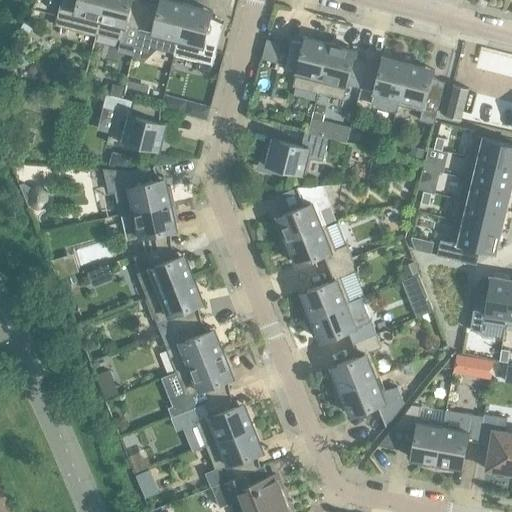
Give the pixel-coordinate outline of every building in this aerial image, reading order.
[(96,36),(97,37),(106,0),(61,0),(55,26),(56,26),(58,18),(86,25),(84,32),(96,35),(96,36)] [(126,26),(140,30),(146,3),(139,0),(106,0),(97,37),(99,32),(122,38),(122,39),(123,39),(126,26)] [(175,52),(177,45),(187,5),(167,0),(161,0),(160,4),(146,3),(140,30),(133,57),(146,61),(159,48),(175,52)] [(187,5),(177,45),(201,51),(199,62),(212,65),(212,66),(213,66),(224,23),(211,17),(212,13),(213,13),(214,12),(187,5)] [(33,28),(24,23),(19,32),(28,37),(33,28)] [(294,85),(319,91),(331,44),(305,37),(305,38),(305,39),(304,43),(290,42),(284,68),(297,72),(294,85)] [(348,85),(361,88),(368,62),(355,56),(356,52),(357,52),(357,51),(331,44),(319,91),(344,98),(348,85)] [(371,105),(397,111),(409,64),(382,57),(382,58),(383,58),(382,63),(368,62),(361,88),(374,92),(371,105)] [(409,64),(397,111),(399,103),(423,109),(420,120),(434,124),(445,82),(433,76),(434,71),(435,72),(435,70),(409,64)] [(110,95),(122,98),(124,87),(113,84),(110,95)] [(451,86),(443,117),(459,121),(467,90),(451,86)] [(165,95),(162,108),(207,120),(211,107),(165,95)] [(137,144),(159,150),(166,123),(165,123),(160,122),(161,108),(135,102),(131,115),(118,111),(118,113),(119,113),(111,142),(136,148),(137,144)] [(247,113),(247,116),(256,118),(263,115),(257,104),(249,108),(247,113)] [(312,118),(308,133),(310,133),(329,138),(347,143),(351,128),(312,118)] [(323,161),(329,138),(310,133),(308,133),(305,132),(301,145),(276,139),(276,138),(275,138),(273,146),(269,145),(260,167),(283,173),(284,169),(307,175),(311,159),(323,161)] [(511,144),(475,135),(469,157),(511,167),(511,144)] [(438,137),(435,149),(443,150),(446,139),(438,137)] [(412,147),(410,155),(422,158),(424,150),(412,147)] [(128,170),(131,157),(119,154),(112,158),(110,165),(128,170)] [(427,157),(424,168),(433,170),(440,172),(443,173),(445,161),(427,157)] [(511,167),(469,157),(464,178),(511,189),(511,184),(511,167)] [(372,166),(369,178),(381,181),(384,169),(372,166)] [(118,189),(123,215),(171,204),(165,178),(164,178),(164,179),(159,180),(154,167),(127,171),(130,186),(118,189)] [(424,168),(419,189),(424,191),(435,194),(440,172),(433,170),(424,168)] [(464,178),(459,199),(506,210),(511,189),(464,178)] [(278,225),(283,242),(326,225),(320,211),(332,205),(324,186),(298,187),(297,188),(304,206),(280,215),(279,215),(282,223),(278,225)] [(30,194),(30,195),(30,201),(30,202),(31,203),(31,204),(31,205),(32,205),(32,206),(33,207),(34,208),(35,208),(35,209),(36,209),(37,209),(38,209),(39,209),(40,209),(41,209),(42,208),(43,208),(44,207),(45,207),(45,206),(46,205),(46,204),(47,204),(47,203),(47,202),(47,201),(47,195),(47,194),(47,193),(47,192),(46,191),(45,190),(45,189),(44,189),(43,188),(42,188),(41,187),(40,187),(39,187),(38,187),(37,187),(36,187),(35,188),(34,188),(33,189),(32,191),(31,192),(30,194)] [(424,191),(421,203),(429,205),(432,193),(424,191)] [(459,199),(454,220),(501,231),(506,210),(459,199)] [(174,203),(171,204),(123,215),(129,240),(142,237),(145,253),(172,245),(171,231),(176,230),(176,231),(177,230),(175,222),(178,221),(174,203)] [(441,240),(437,255),(460,261),(464,246),(496,253),(501,231),(454,220),(449,242),(441,240)] [(324,254),(329,267),(353,258),(352,256),(348,247),(347,245),(336,249),(326,225),(283,242),(291,259),(295,257),(299,265),(300,265),(300,264),(324,254)] [(434,242),(412,237),(411,239),(415,250),(431,254),(434,242)] [(360,243),(348,247),(352,256),(364,252),(360,243)] [(139,272),(149,297),(194,279),(184,253),(183,254),(183,255),(179,256),(172,245),(145,253),(151,268),(139,272)] [(303,301),(307,319),(350,302),(341,278),(358,271),(353,258),(329,267),(334,280),(304,292),(304,291),(303,291),(306,300),(303,301)] [(414,262),(404,266),(409,277),(419,273),(414,262)] [(419,275),(405,280),(410,293),(424,288),(419,275)] [(474,306),(470,330),(482,332),(483,323),(506,327),(507,325),(506,325),(511,286),(511,279),(491,276),(485,308),(474,306)] [(171,316),(176,329),(201,319),(199,305),(203,304),(204,304),(194,279),(149,297),(159,321),(171,316)] [(348,331),(353,344),(377,334),(372,321),(360,326),(350,302),(307,319),(316,335),(320,334),(323,342),(324,341),(348,331)] [(169,347),(179,371),(224,353),(214,328),(213,328),(213,329),(209,331),(201,319),(176,329),(181,342),(169,347)] [(332,375),(337,393),(380,376),(370,352),(382,347),(377,334),(353,344),(359,356),(334,366),(334,365),(333,366),(336,374),(332,375)] [(429,341),(427,350),(435,353),(438,344),(429,341)] [(502,349),(500,361),(509,362),(511,351),(502,349)] [(200,391),(206,403),(231,393),(228,379),(233,378),(233,379),(234,378),(224,353),(179,371),(188,396),(200,391)] [(455,353),(443,367),(453,368),(456,353),(455,353)] [(380,376),(337,393),(346,409),(350,408),(353,416),(354,416),(354,415),(378,405),(387,426),(405,404),(398,387),(386,390),(380,376)] [(116,385),(102,390),(106,399),(119,393),(116,385)] [(193,408),(208,445),(254,427),(244,402),(242,402),(243,403),(239,405),(231,393),(206,403),(193,408)] [(419,463),(436,468),(444,423),(419,419),(421,406),(412,404),(391,430),(392,430),(395,427),(416,431),(412,457),(411,456),(411,458),(419,459),(419,463)] [(509,473),(511,473),(511,432),(505,432),(507,418),(485,414),(484,417),(480,439),(492,441),(487,469),(493,470),(496,474),(500,476),(505,476),(509,473)] [(479,442),(484,417),(472,415),(470,428),(444,423),(436,468),(455,469),(456,466),(464,467),(464,466),(468,440),(479,442)] [(235,478),(244,475),(261,467),(258,454),(262,452),(263,453),(264,452),(254,427),(208,445),(218,470),(230,465),(235,478)] [(150,469),(136,475),(146,498),(159,492),(150,469)] [(243,503),(246,511),(257,511),(286,500),(281,487),(283,484),(280,476),(276,474),(248,486),(244,475),(235,478),(212,487),(221,508),(238,501),(239,504),(243,503)] [(290,511),(286,500),(257,511),(290,511)]
